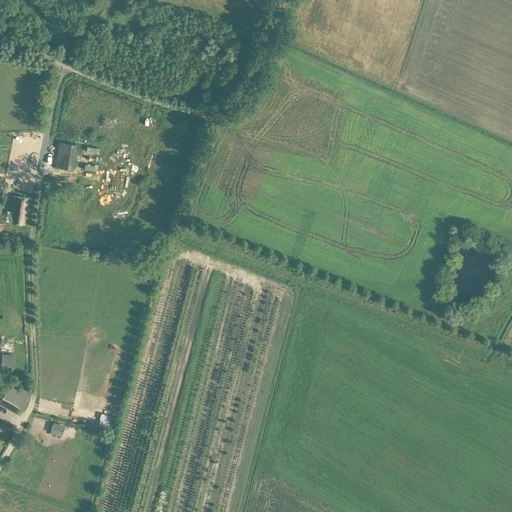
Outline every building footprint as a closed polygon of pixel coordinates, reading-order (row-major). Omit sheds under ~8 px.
[(59,141),(55,166),(72,169),(76,144),(59,141)] [(0,155),(14,155),(13,143),(0,143),(0,155)] [(4,221),(3,226),(15,228),(16,223),(24,224),(28,197),(13,195),(12,204),(6,203),(4,221)] [(6,335),(4,357),(11,357),(14,336),(6,335)] [(29,391),(21,386),(12,380),(0,399),(0,402),(8,407),(16,412),(29,391)] [(51,432),(61,435),(64,425),(54,422),(51,432)] [(0,424),(0,437),(3,439),(9,429),(0,424)]
